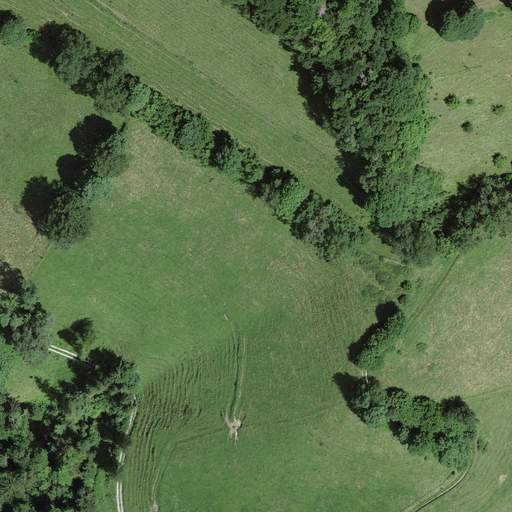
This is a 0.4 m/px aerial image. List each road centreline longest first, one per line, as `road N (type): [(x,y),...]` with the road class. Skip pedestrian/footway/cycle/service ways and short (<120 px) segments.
road 1 (track): [(411,511),(471,469),(477,435),(391,385),(385,357),(462,242),(511,203)]
road 2 (track): [(122,511),(121,465),(135,412),(126,391),(24,335),(0,308)]
